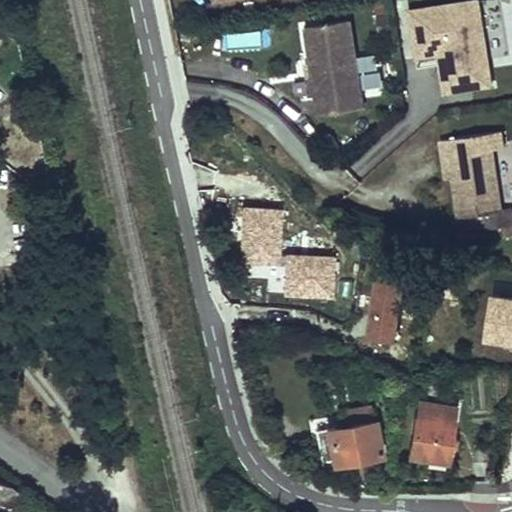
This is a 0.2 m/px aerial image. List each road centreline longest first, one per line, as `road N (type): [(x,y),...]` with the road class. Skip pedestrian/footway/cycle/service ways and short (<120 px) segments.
road 1 (residential): [(139,0),(245,448),(286,491),(369,511)]
road 2 (unknown): [(153,66),(206,60),(241,69),(282,94),(332,151),(357,162),(411,119),(432,68)]
